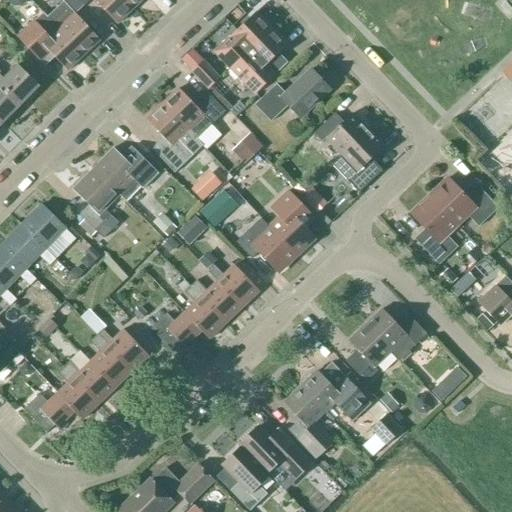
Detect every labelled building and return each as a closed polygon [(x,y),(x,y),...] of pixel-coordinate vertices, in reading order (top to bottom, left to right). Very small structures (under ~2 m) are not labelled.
[(83,6),(77,0),(61,0),(64,2),(47,17),(59,29),(59,30),(83,56),(100,40),(75,14),(83,6)] [(124,0),(77,0),(83,6),(89,0),(93,0),(117,25),(133,9),(124,0)] [(124,0),(133,9),(142,0),(124,0)] [(83,56),(59,30),(47,17),(43,13),(17,37),(39,61),(49,52),(67,71),(83,56)] [(230,69),(271,29),(256,13),(214,53),(230,69)] [(287,46),(271,29),(230,69),(255,95),(275,75),(266,66),(287,46)] [(190,74),(206,91),(217,81),(201,63),(190,74)] [(511,81),(511,64),(502,74),(510,83),(511,81)] [(0,85),(20,106),(39,87),(17,66),(4,79),(0,75),(0,72),(0,71),(0,85)] [(330,91),(310,70),(285,94),(276,85),(255,106),(271,122),(288,106),(300,119),(330,91)] [(0,121),(3,124),(20,106),(0,85),(0,121)] [(162,105),(196,140),(206,131),(225,112),(207,93),(198,102),(197,101),(191,102),(178,89),(162,105)] [(195,141),(196,140),(162,105),(146,120),(164,139),(151,151),(173,175),(202,147),(195,141)] [(326,140),(342,156),(368,131),(352,114),(344,123),(335,114),(314,134),(322,143),(326,140)] [(257,126),(239,143),(252,156),(270,140),(257,126)] [(368,131),(342,156),(332,165),(359,193),(382,171),(371,160),(384,147),(368,131)] [(257,157),(266,167),(278,156),(269,146),(257,157)] [(113,149),(93,170),(120,196),(127,203),(141,188),(143,190),(159,174),(131,147),(121,157),(113,149)] [(218,165),(199,182),(210,194),(229,177),(218,165)] [(81,199),(71,208),(96,232),(103,239),(118,223),(111,217),(105,211),(120,196),(93,170),(72,190),(81,199)] [(448,178),(429,197),(457,226),(467,216),(478,227),(498,208),(474,183),(462,194),(448,178)] [(326,205),(303,180),(292,189),(316,214),(326,205)] [(278,219),(269,228),(296,256),(314,239),(305,230),(315,220),(288,190),(268,208),(271,211),(278,219)] [(238,206),(223,191),(199,213),(214,229),(238,206)] [(446,236),(457,226),(429,197),(410,215),(424,230),(414,239),(439,265),(457,248),(446,236)] [(41,205),(21,226),(46,250),(60,237),(69,246),(76,240),(41,205)] [(173,227),(182,220),(170,207),(162,215),(173,227)] [(207,228),(194,215),(176,234),(189,247),(207,228)] [(56,260),(46,250),(21,226),(1,246),(27,271),(40,257),(49,266),(56,260)] [(278,273),(296,256),(269,228),(251,245),(278,273)] [(36,280),(27,271),(1,246),(0,246),(0,284),(7,291),(20,277),(30,287),(36,280)] [(191,267),(202,268),(204,249),(193,248),(191,267)] [(213,265),(207,271),(242,308),(259,291),(234,265),(223,276),(213,265)] [(196,281),(190,287),(225,324),(242,308),(207,271),(206,271),(217,282),(207,291),(196,281)] [(16,300),(7,291),(0,284),(0,297),(10,307),(16,300)] [(511,317),(511,289),(505,296),(495,286),(477,303),(497,323),(496,321),(506,311),(511,317)] [(194,303),(183,314),(201,332),(208,340),(225,324),(190,287),(184,293),(194,303)] [(383,308),(364,326),(389,353),(400,364),(411,354),(409,351),(417,344),(426,334),(404,311),(395,320),(383,308)] [(89,309),(79,318),(97,336),(132,373),(149,357),(124,331),(113,341),(103,330),(106,327),(89,309)] [(191,341),(201,332),(183,314),(175,322),(166,314),(151,329),(173,353),(182,345),(187,350),(194,343),(191,341)] [(71,355),(84,344),(60,316),(47,327),(71,355)] [(358,348),(346,359),(367,381),(379,370),(375,366),(389,353),(364,326),(350,340),(358,348)] [(115,389),(132,373),(97,336),(90,342),(101,353),(90,363),(115,389)] [(25,369),(13,357),(0,370),(0,384),(5,389),(25,369)] [(98,405),(115,389),(90,363),(80,373),(70,362),(63,368),(98,405)] [(82,421),(98,405),(63,368),(57,374),(67,385),(57,395),(74,413),(82,421)] [(456,369),(432,392),(441,401),(465,377),(456,369)] [(300,387),(324,413),(334,404),(351,422),(370,405),(348,381),(337,392),(317,371),(300,387)] [(314,422),(324,413),(300,387),(283,403),(305,426),(294,436),(317,459),(334,442),(314,422)] [(65,422),(74,413),(57,395),(48,404),(40,395),(24,410),(47,433),(55,426),(60,431),(67,424),(65,422)] [(401,431),(387,415),(371,429),(386,445),(401,431)] [(240,448),(267,473),(277,464),(294,481),(311,464),(283,435),(275,444),(258,427),(238,445),(240,448)] [(269,475),(267,473),(240,448),(222,465),(239,483),(230,491),(249,511),(267,494),(258,486),(269,475)] [(165,468),(152,481),(151,481),(119,511),(162,511),(172,502),(180,494),(190,504),(214,481),(197,465),(179,483),(165,468)] [(321,508),(331,499),(314,480),(304,490),(321,508)] [(0,510),(8,503),(0,493),(0,510)] [(0,511),(17,511),(8,503),(0,510),(0,511)]
